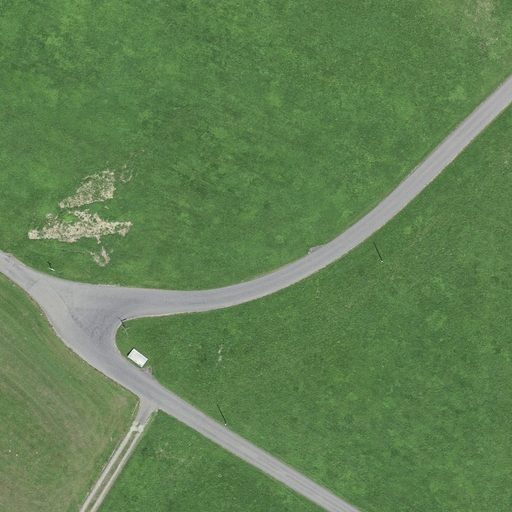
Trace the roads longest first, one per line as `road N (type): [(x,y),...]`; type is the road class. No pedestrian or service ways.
road 1 (unclassified): [(511,84),(397,199),(308,265),(231,295),(80,311)]
road 2 (unclassified): [(345,511),(109,362),(80,311)]
road 3 (track): [(80,511),(152,394)]
